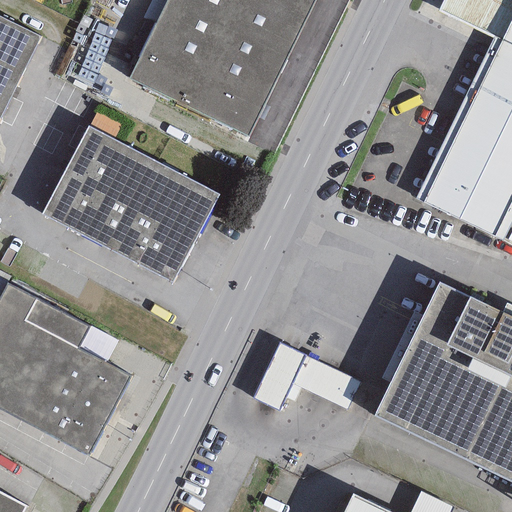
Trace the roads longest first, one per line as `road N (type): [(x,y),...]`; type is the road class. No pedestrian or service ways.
road 1 (primary): [(134,511),(385,0)]
road 2 (unknown): [(320,207),(336,227),(347,283),(343,314),(328,338)]
